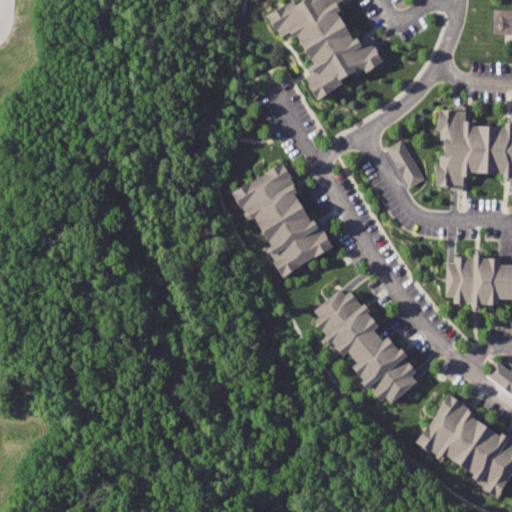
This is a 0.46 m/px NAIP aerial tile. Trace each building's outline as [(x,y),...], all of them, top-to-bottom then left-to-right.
[(346,0),(293,0),(269,14),(283,38),(297,30),(315,65),(306,72),(322,98),(384,59),(368,37),(360,44),(337,8),(348,2),(346,0)] [(441,110),(438,182),(471,185),(471,175),(510,176),(511,190),(511,126),(475,125),(475,112),(441,110)] [(423,178),(400,139),(385,148),(408,187),(423,178)] [(283,164),(236,195),(287,277),(334,246),(283,164)] [(511,261),(450,258),(449,300),(511,304),(511,261)] [(341,288),(311,315),(392,405),(424,376),(341,288)] [(511,394),(511,371),(496,360),(486,374),(511,394)] [(511,439),(449,397),(421,440),(505,495),(511,482),(511,439)]
